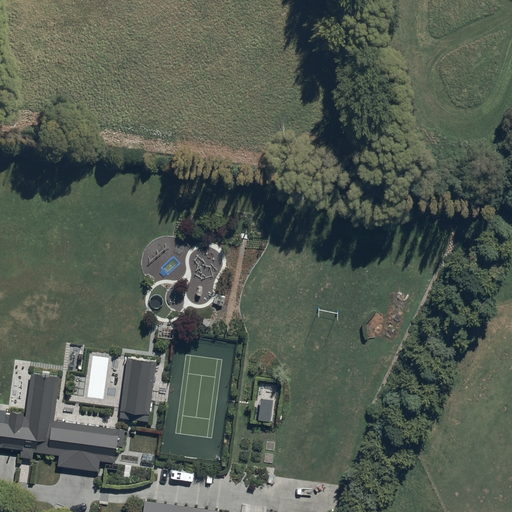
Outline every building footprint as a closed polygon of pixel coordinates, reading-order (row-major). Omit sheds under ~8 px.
[(181,213),(139,208),(121,337),(165,342),(181,213)] [(156,356),(123,351),(115,411),(148,416),(156,356)] [(1,417),(0,416),(0,445),(51,451),(50,461),(101,467),(102,457),(114,459),(118,423),(52,415),(58,372),(28,367),(23,412),(2,410),(1,417)] [(238,437),(217,435),(214,466),(235,468),(238,437)] [(150,448),(129,445),(125,480),(131,481),(131,486),(138,487),(139,482),(146,483),(150,448)] [(204,511),(205,505),(126,497),(124,511),(204,511)]
